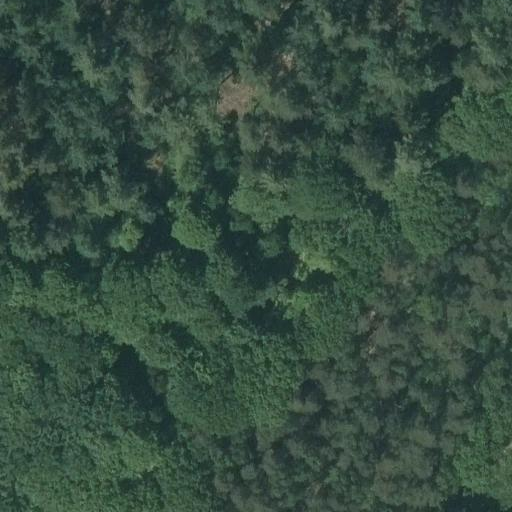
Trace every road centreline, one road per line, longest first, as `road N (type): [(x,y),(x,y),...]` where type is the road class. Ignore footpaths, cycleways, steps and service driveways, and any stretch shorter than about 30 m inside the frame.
road 1 (track): [(511,56),(54,507)]
road 2 (track): [(460,511),(511,393)]
